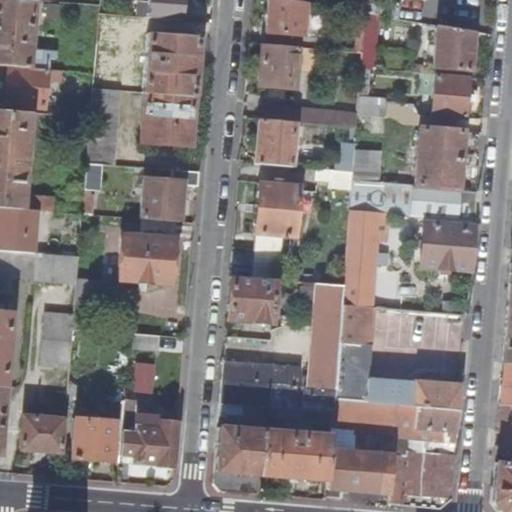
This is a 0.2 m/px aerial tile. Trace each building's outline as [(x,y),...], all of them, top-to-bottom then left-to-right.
[(146,21),(179,23),(180,0),(138,0),(138,6),(147,6),(146,21)] [(360,14),(369,16),(371,0),(350,0),(350,13),(352,13),(360,14)] [(306,6),(268,1),(265,37),(302,39),(306,6)] [(31,8),(0,5),(0,70),(6,71),(45,73),(46,65),(52,65),(53,60),(27,58),(31,8)] [(54,11),(45,10),(44,25),(53,25),(54,11)] [(364,16),(360,14),(352,13),(350,31),(355,31),(353,56),(360,57),(361,45),(364,16)] [(373,17),(364,16),(361,45),(371,45),(373,17)] [(92,92),(104,93),(109,25),(98,24),(96,45),(93,76),(92,92)] [(473,34),(436,28),(429,67),(467,72),(473,34)] [(144,95),(194,99),(199,38),(148,34),(142,95),(144,95)] [(79,44),(78,75),(93,76),(96,45),(79,44)] [(359,70),(369,71),(371,45),(361,45),(360,57),(359,70)] [(264,49),(262,49),(259,91),(294,94),(298,52),(264,49)] [(413,66),(412,75),(417,76),(420,76),(421,67),(413,66)] [(0,101),(0,113),(26,116),(29,116),(29,107),(43,108),(46,82),(61,82),(62,74),(45,73),(6,71),(3,102),(0,101)] [(465,121),(469,81),(433,77),(432,84),(430,118),(465,121)] [(102,169),(112,170),(118,93),(104,93),(92,92),(89,122),(85,168),(102,169)] [(190,147),(194,99),(144,95),(139,144),(190,147)] [(384,103),(357,101),(355,116),(355,120),(368,121),(383,122),(384,103)] [(264,108),(263,124),(294,126),(340,130),(341,114),(264,108)] [(0,113),(0,213),(18,214),(26,116),(0,113)] [(355,116),(341,114),(340,130),(354,131),(355,120),(355,116)] [(366,134),(368,121),(355,120),(354,131),(354,133),(366,134)] [(263,124),(258,123),(254,167),(290,171),(294,126),(263,124)] [(440,220),(455,221),(461,134),(416,132),(409,218),(440,220)] [(350,176),(349,194),(347,215),(373,216),(379,156),(352,155),(352,160),(350,176)] [(344,159),(343,175),(350,176),(352,160),(344,159)] [(81,218),(91,219),(92,199),(90,198),(90,194),(100,194),(102,169),(85,168),(81,218)] [(181,187),(197,188),(198,173),(172,172),(171,183),(144,181),(140,222),(173,224),(179,224),(181,187)] [(343,175),(315,173),(315,183),(326,184),(325,192),(349,194),(350,176),(343,175)] [(257,186),(248,281),(274,284),(276,284),(278,257),(292,258),(299,184),(273,182),(273,188),(257,186)] [(28,215),(33,215),(50,216),(50,202),(29,200),(28,215)] [(0,257),(29,258),(33,215),(28,215),(18,214),(0,213),(0,257)] [(340,308),(370,311),(379,216),(373,216),(347,215),(341,290),(340,308)] [(467,274),(471,222),(455,221),(440,220),(439,227),(419,226),(416,270),(467,274)] [(169,287),(173,224),(140,222),(139,240),(121,239),(118,284),(169,287)] [(11,283),(31,284),(33,258),(29,258),(0,257),(0,297),(10,298),(11,283)] [(31,284),(75,287),(76,282),(78,260),(33,258),(31,284)] [(511,265),(508,265),(500,366),(511,366),(511,265)] [(248,281),(229,279),(225,324),(270,327),(274,284),(248,281)] [(75,287),(73,319),(72,332),(100,311),(102,285),(76,282),(75,287)] [(298,370),(222,364),(218,408),(226,409),(301,414),(317,415),(331,416),(331,403),(333,378),(340,308),(341,290),(303,286),(301,327),(314,328),(309,388),(297,388),(298,370)] [(364,380),(370,311),(340,308),(333,378),(364,380)] [(0,389),(2,390),(8,318),(0,317),(0,389)] [(39,369),(68,371),(71,334),(72,332),(73,319),(43,317),(39,369)] [(157,354),(159,339),(129,338),(128,353),(157,354)] [(148,394),(150,363),(130,361),(128,393),(148,394)] [(511,366),(500,366),(497,406),(511,407),(511,366)] [(456,412),(458,385),(409,382),(409,383),(364,380),(333,378),(331,403),(392,408),(456,412)] [(130,468),(174,471),(177,423),(154,422),(155,418),(137,416),(138,404),(129,403),(130,398),(124,398),(123,407),(118,460),(131,460),(130,468)] [(385,497),(392,408),(331,403),(331,416),(329,431),(329,439),(325,484),(324,493),(385,497)] [(110,465),(118,465),(118,460),(123,407),(115,406),(114,425),(110,465)] [(511,407),(497,406),(495,431),(511,432),(511,407)] [(226,409),(218,408),(217,423),(225,423),(225,417),(226,409)] [(414,511),(429,511),(437,511),(450,501),(456,412),(392,408),(385,497),(384,508),(399,510),(405,510),(405,505),(414,506),(414,511)] [(301,414),(226,409),(225,417),(300,423),(301,414)] [(51,424),(59,425),(60,414),(51,414),(51,424)] [(329,431),(331,416),(317,415),(315,429),(329,431)] [(20,422),(17,455),(57,458),(59,425),(51,424),(20,422)] [(69,463),(110,465),(114,425),(73,422),(69,463)] [(262,434),(216,431),(211,486),(217,495),(255,499),(257,479),(262,434)] [(257,479),(325,484),(329,439),(262,434),(257,479)] [(511,511),(511,464),(493,463),(490,505),(494,511),(511,511)]
